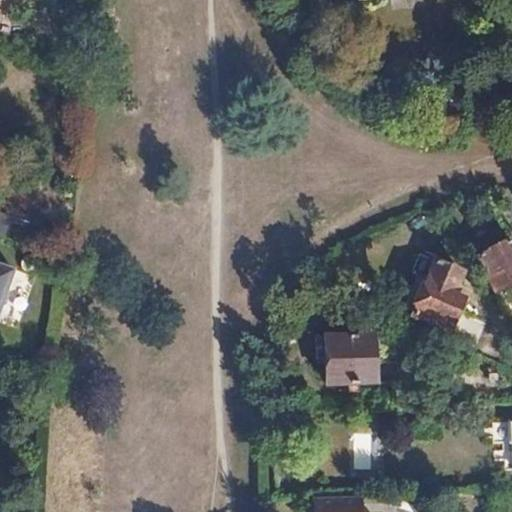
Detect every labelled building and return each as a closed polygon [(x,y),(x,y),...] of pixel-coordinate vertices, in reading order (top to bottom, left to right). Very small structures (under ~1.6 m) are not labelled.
[(0,212),(0,234),(2,235),(10,216),(0,212)] [(511,281),(511,245),(509,239),(478,255),(496,289),(511,281)] [(461,272),(435,261),(428,278),(419,274),(406,306),(414,310),(413,313),(449,329),(466,290),(455,286),(461,272)] [(0,297),(11,268),(0,263),(0,297)] [(375,381),(373,332),(324,334),(326,384),(375,381)] [(489,425),(492,448),(507,446),(504,424),(489,425)] [(358,511),(358,497),(313,499),(313,511),(358,511)]
